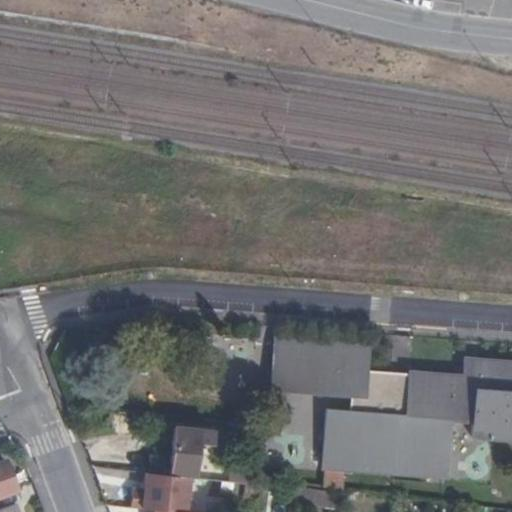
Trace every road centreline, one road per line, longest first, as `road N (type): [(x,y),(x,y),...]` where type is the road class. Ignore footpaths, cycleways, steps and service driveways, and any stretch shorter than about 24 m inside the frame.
road 1 (residential): [(0,327),(36,312),(169,293),(511,321)]
road 2 (residential): [(511,38),(419,28),(304,0)]
